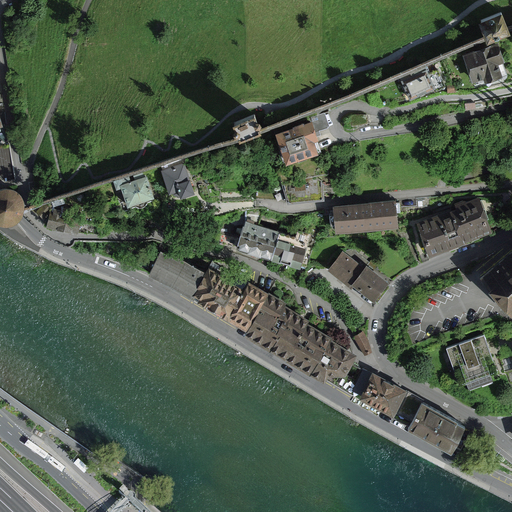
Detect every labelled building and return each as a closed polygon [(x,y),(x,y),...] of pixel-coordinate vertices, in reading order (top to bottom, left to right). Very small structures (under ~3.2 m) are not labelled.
[(511,24),(507,11),(485,19),(491,34),(511,25),(511,24)] [(476,48),(456,56),(467,82),(475,79),(476,82),(491,77),(487,66),(496,63),(490,48),(478,52),(476,48)] [(430,68),(405,78),(413,98),(446,85),(440,70),(432,73),(430,68)] [(322,125),(329,124),(326,113),(320,114),(322,125)] [(257,114),(235,121),(239,136),(262,128),(257,114)] [(312,123),(276,136),(286,165),(318,153),(315,143),(318,142),(312,123)] [(184,163),(161,171),(169,196),(178,193),(180,200),(195,195),(184,163)] [(288,203),(324,200),(322,175),(281,177),(288,203)] [(147,177),(120,186),(127,208),(155,199),(147,177)] [(14,222),(19,217),(21,214),(23,208),(21,198),(16,192),(9,189),(2,189),(0,189),(0,222),(4,224),(14,222)] [(430,254),(464,241),(493,231),(481,198),(467,203),(466,200),(457,204),(459,209),(453,211),(419,224),(424,237),(430,254)] [(50,209),(44,204),(36,213),(42,218),(50,209)] [(395,205),(363,207),(365,229),(397,227),(395,205)] [(363,207),(331,209),(333,231),(365,229),(363,207)] [(82,216),(51,209),(47,227),(78,234),(82,216)] [(246,219),(242,234),(222,232),(221,242),(237,246),(271,257),(280,230),(246,219)] [(296,235),(280,230),(271,257),(300,266),(311,232),(298,228),(296,235)] [(171,285),(193,297),(207,272),(163,248),(149,273),(171,285)] [(364,267),(343,251),(330,268),(351,284),(353,281),(364,267)] [(500,297),(511,312),(511,253),(483,277),(500,297)] [(364,267),(353,281),(376,299),(385,287),(389,282),(373,269),(366,264),(364,267)] [(193,297),(227,317),(244,289),(209,267),(207,272),(193,297)] [(227,317),(248,329),(270,293),(249,281),(244,289),(227,317)] [(264,344),(286,305),(288,303),(270,293),(248,329),(246,334),(264,344)] [(272,349),(294,310),(286,305),(264,344),(272,349)] [(272,349),(288,358),(308,323),(310,319),(294,310),(272,349)] [(311,372),(330,339),(332,337),(308,323),(288,358),(311,372)] [(353,334),(361,350),(367,347),(359,331),(353,334)] [(484,335),(447,348),(460,384),(497,371),(484,335)] [(311,372),(338,387),(345,375),(357,355),(330,339),(311,372)] [(360,399),(373,374),(364,368),(357,381),(345,375),(338,387),(360,399)] [(360,399),(395,418),(408,393),(392,384),(373,374),(360,399)] [(410,427),(424,402),(418,399),(416,397),(408,393),(395,418),(402,422),(410,427)] [(424,402),(410,427),(452,449),(465,425),(457,421),(457,420),(424,402)]
